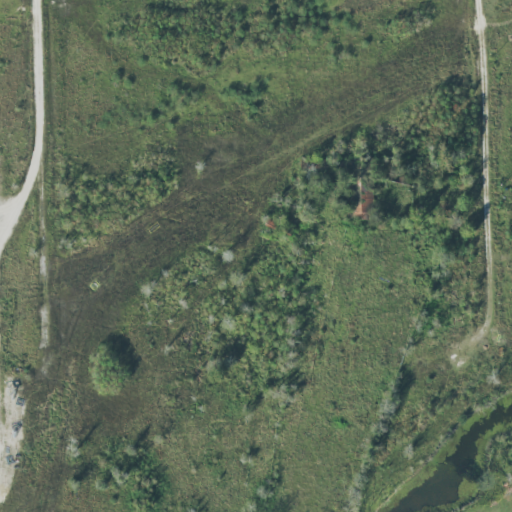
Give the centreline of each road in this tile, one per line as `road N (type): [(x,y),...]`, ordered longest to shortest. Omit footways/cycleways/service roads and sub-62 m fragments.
road 1 (track): [(487,277),(471,0)]
road 2 (track): [(12,214),(36,165),(36,0)]
